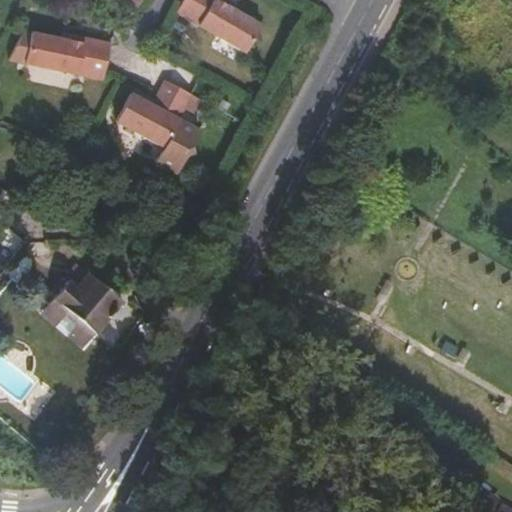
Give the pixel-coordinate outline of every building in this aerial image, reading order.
[(181,0),(176,12),(243,51),(260,23),(221,0),(220,0),(181,0)] [(30,58),(99,78),(109,43),(77,34),(74,39),(39,28),(30,58)] [(191,97),(165,83),(156,99),(152,107),(145,104),(147,100),(132,92),(115,123),(163,148),(156,164),(177,175),(189,153),(196,150),(194,145),(200,133),(178,121),(191,97)] [(68,280),(54,299),(95,332),(121,300),(85,274),(76,287),(68,280)] [(95,332),(54,299),(41,316),(83,347),(95,332)] [(475,511),(455,499),(446,511),(475,511)]
